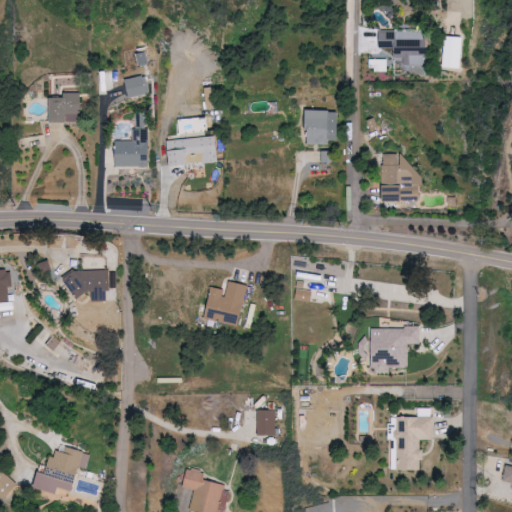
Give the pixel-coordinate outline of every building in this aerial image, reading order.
[(380,47),(395,47),(395,57),(405,58),(405,64),(428,65),(429,30),(380,29),(380,47)] [(465,37),(443,36),(442,68),(464,68),(465,37)] [(126,80),(131,98),(150,93),(146,75),(126,80)] [(82,122),(81,92),(64,93),(65,97),(51,97),(51,122),(82,122)] [(307,144),(329,145),(330,140),(339,140),(339,110),(308,110),(307,144)] [(206,132),(205,118),(179,119),(180,133),(206,132)] [(149,167),(149,121),(135,121),(135,141),(117,141),(117,167),(149,167)] [(170,140),(172,166),(193,164),(192,154),(205,153),(205,163),(219,162),(218,136),(170,140)] [(322,162),(336,163),(336,151),(322,150),(322,162)] [(0,302),(10,302),(10,287),(13,287),(12,270),(0,270),(0,302)] [(93,301),(107,301),(108,290),(112,290),(112,272),(69,271),(69,294),(93,294),(93,301)] [(250,285),(229,281),(227,290),(212,287),(206,319),(242,326),(250,285)] [(373,328),(373,337),(362,338),(363,360),(374,360),(374,372),(392,371),(392,368),(410,368),(410,345),(422,344),(422,327),(373,328)] [(277,435),(277,410),(258,410),(259,435),(277,435)] [(398,470),(422,470),(422,460),(424,460),(423,440),(435,440),(434,417),(391,417),(391,438),(398,438),(398,470)] [(36,488),(59,493),(60,487),(76,491),(81,467),(89,469),(93,452),(67,447),(66,452),(55,450),(50,474),(40,471),(36,488)] [(0,472),(0,496),(4,500),(19,485),(3,470),(0,472)] [(192,511),(196,511),(220,511),(225,484),(205,481),(207,473),(188,470),(185,489),(195,490),(192,511)]
